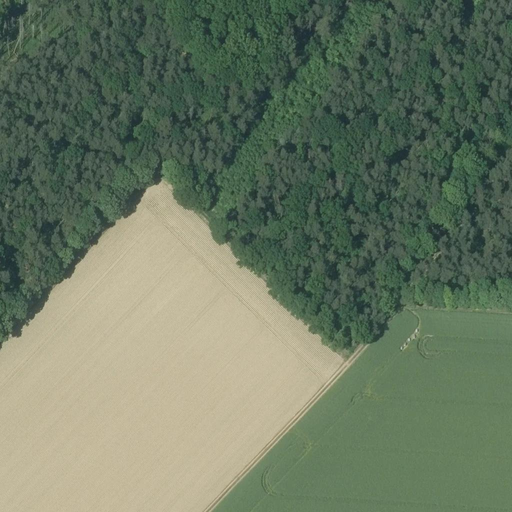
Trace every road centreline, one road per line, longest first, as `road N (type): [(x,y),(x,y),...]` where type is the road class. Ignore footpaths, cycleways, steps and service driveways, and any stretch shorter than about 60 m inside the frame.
road 1 (track): [(0,339),(156,174),(351,361)]
road 2 (track): [(208,511),(351,361),(511,161)]
road 3 (track): [(370,0),(511,144)]
